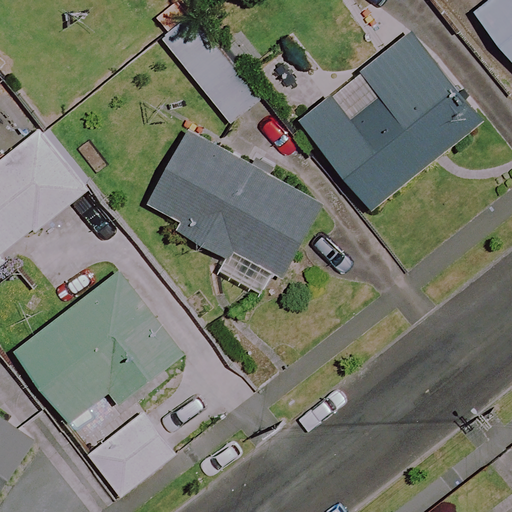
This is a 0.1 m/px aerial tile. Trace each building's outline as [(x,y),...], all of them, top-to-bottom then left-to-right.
[(511,0),(495,0),(480,12),(511,52),(511,0)] [(226,50),(197,13),(149,52),(160,65),(178,51),(235,122),(265,97),(243,69),(258,57),(242,37),(226,50)] [(486,120),(417,34),(307,122),(376,209),(486,120)] [(225,268),(263,292),(272,277),(280,282),(324,209),(195,130),(152,200),(186,221),(182,227),(231,257),(225,268)] [(92,188),(49,131),(0,168),(0,267),(8,261),(4,255),(92,188)] [(186,354),(122,272),(21,351),(75,420),(114,389),(124,402),(186,354)] [(180,453),(147,411),(93,453),(126,495),(180,453)] [(0,423),(0,496),(34,446),(0,423)]
